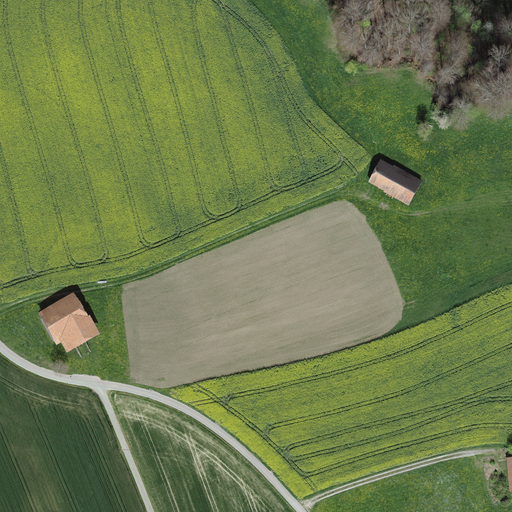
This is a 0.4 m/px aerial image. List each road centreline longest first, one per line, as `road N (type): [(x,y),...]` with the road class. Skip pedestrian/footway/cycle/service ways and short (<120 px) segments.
road 1 (track): [(0,311),(118,283),(342,191),(403,212),(511,188)]
road 2 (unclassified): [(0,346),(39,371),(133,389),(189,411),(252,458),(301,511)]
road 3 (track): [(296,506),(479,452)]
